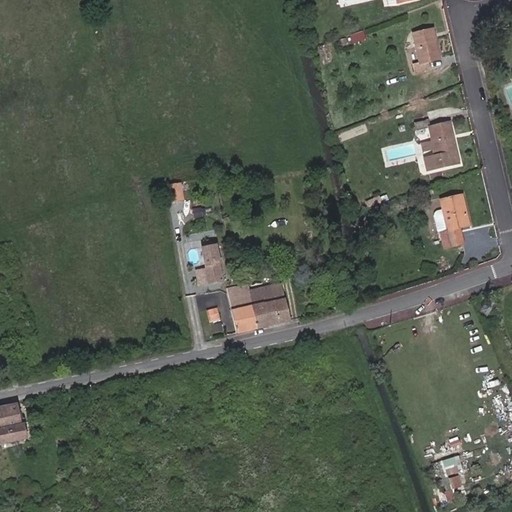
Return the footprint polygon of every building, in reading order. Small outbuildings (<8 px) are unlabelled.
[(410,67),(412,76),(429,72),(426,63),(438,60),(431,30),(411,35),(418,65),(410,67)] [(349,37),(352,44),(366,39),(363,32),(349,37)] [(455,165),(446,124),(426,129),(425,121),(410,124),(412,132),(426,129),(429,143),(431,150),(432,157),(421,160),(423,172),(455,165)] [(347,132),(349,137),(366,129),(364,124),(347,132)] [(431,150),(429,143),(419,145),(421,153),(431,150)] [(463,226),(455,196),(435,201),(441,229),(434,231),(439,249),(456,245),(452,229),(463,226)] [(217,248),(203,250),(209,282),(222,280),(217,248)] [(179,263),(187,262),(186,252),(177,254),(179,263)] [(251,293),(250,285),(228,289),(236,335),(250,332),(258,330),(251,293)] [(268,328),(290,322),(283,286),(261,291),(268,328)] [(261,291),(251,293),(258,330),(268,328),(261,291)] [(217,309),(206,310),(207,322),(218,321),(217,309)] [(22,427),(17,407),(0,410),(0,423),(2,431),(0,431),(0,436),(2,444),(27,438),(24,426),(22,427)] [(452,500),(450,490),(460,487),(457,475),(442,478),(447,501),(452,500)] [(19,499),(29,497),(27,489),(26,484),(16,487),(19,499)] [(29,497),(41,494),(38,486),(27,489),(29,497)]
